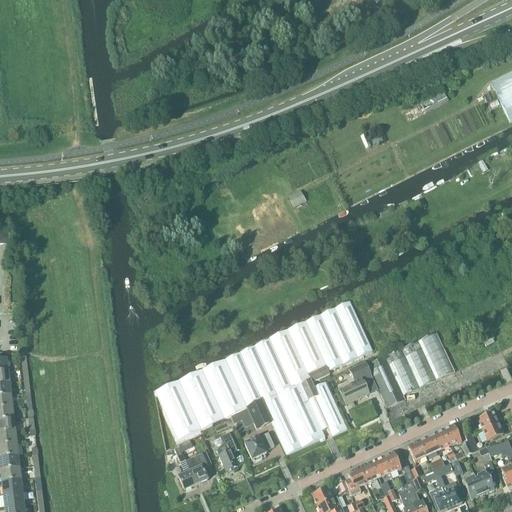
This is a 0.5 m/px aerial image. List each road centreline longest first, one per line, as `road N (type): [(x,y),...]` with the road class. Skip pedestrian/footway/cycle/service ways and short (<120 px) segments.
road 1 (unclassified): [(0,163),(190,126),(398,37),(462,0)]
road 2 (primary): [(0,175),(199,140),(381,67)]
road 3 (residential): [(504,391),(289,490)]
road 4 (track): [(53,0),(76,154)]
road 5 (primary): [(381,67),(511,8)]
road 6 (primary): [(381,67),(511,29)]
road 7 (primary): [(482,0),(381,67)]
